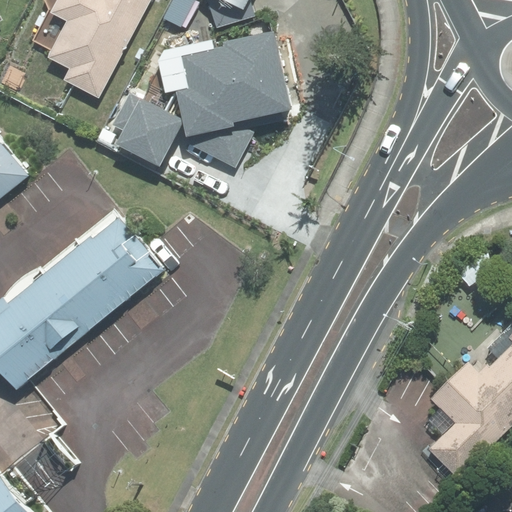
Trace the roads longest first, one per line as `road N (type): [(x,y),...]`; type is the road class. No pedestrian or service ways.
road 1 (secondary): [(217,511),(379,190)]
road 2 (secondary): [(453,209),(376,304),(267,511)]
road 3 (primary): [(379,190),(413,81),(415,0)]
road 4 (secondary): [(379,190),(488,47)]
